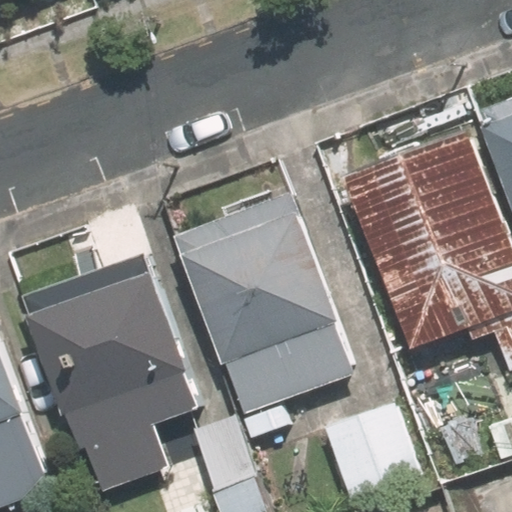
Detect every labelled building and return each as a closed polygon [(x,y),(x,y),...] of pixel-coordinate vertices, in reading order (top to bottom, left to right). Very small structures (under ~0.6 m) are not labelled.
[(511,108),(491,117),(498,134),(494,136),(511,183),(511,108)] [(511,219),(483,143),(359,189),(421,355),(479,333),(483,345),(501,338),(511,368),(511,219)] [(298,203),(189,243),(252,418),(362,378),(298,203)] [(161,279),(153,260),(36,304),(44,323),(40,324),(75,420),(79,418),(91,453),(95,451),(109,491),(175,467),(161,427),(208,410),(196,376),(197,375),(162,279),(161,279)] [(37,420),(0,318),(0,498),(30,502),(52,475),(31,422),(37,420)] [(401,406),(334,432),(360,505),(428,479),(401,406)] [(282,409),(244,424),(252,444),(290,428),(282,409)] [(500,459),(511,454),(511,418),(489,427),(500,459)] [(270,511),(238,423),(203,435),(225,493),(218,495),(223,511),(270,511)]
